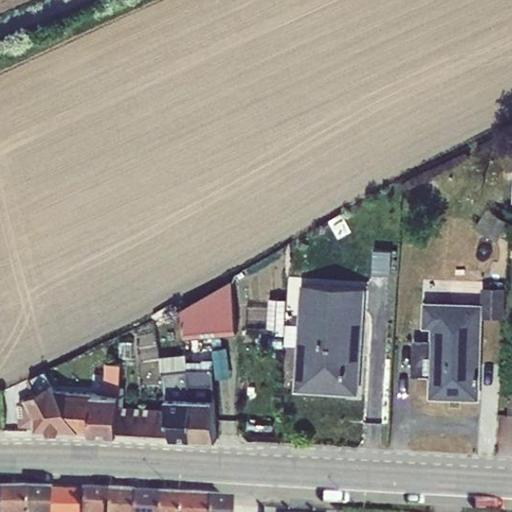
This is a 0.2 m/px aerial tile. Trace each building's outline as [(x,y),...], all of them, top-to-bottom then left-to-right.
[(489,208),(477,228),(499,242),(511,223),(489,208)] [(340,213),(328,220),(337,236),(349,230),(340,213)] [(233,278),(181,306),(184,337),(238,333),(233,278)] [(297,348),(295,390),(359,394),(365,287),(301,283),(299,328),(297,348)] [(483,287),(482,304),(482,317),(505,318),(505,288),(483,287)] [(269,298),(268,328),(284,329),(285,298),(269,298)] [(430,396),(479,398),(482,317),(482,304),(424,302),(423,326),(432,327),(432,339),(413,339),(412,375),(431,376),(430,396)] [(297,348),(299,328),(285,327),(284,347),(297,348)] [(132,341),(120,341),(120,357),(132,357),(132,341)] [(167,397),(191,398),(187,363),(186,347),(177,348),(179,369),(162,371),(167,397)] [(105,393),(120,394),(121,363),(107,362),(105,393)] [(187,363),(191,398),(194,398),(215,399),(213,363),(187,363)] [(35,392),(51,383),(45,370),(28,379),(35,392)] [(90,432),(93,392),(55,390),(51,383),(35,392),(26,397),(34,415),(34,425),(34,430),(76,431),(90,432)] [(119,404),(120,394),(105,393),(93,392),(90,432),(117,434),(117,430),(119,404)] [(34,415),(26,397),(25,395),(17,401),(20,425),(34,425),(34,415)] [(191,398),(167,397),(168,407),(172,434),(173,437),(193,438),(194,398),(191,398)] [(215,399),(194,398),(193,438),(217,439),(215,399)] [(168,407),(119,404),(117,430),(172,434),(168,407)] [(25,511),(25,495),(0,495),(0,511),(25,511)] [(50,511),(50,509),(50,495),(25,495),(25,511),(50,511)] [(75,497),(50,495),(50,509),(75,509),(75,497)] [(106,511),(108,497),(82,495),(81,511),(106,511)] [(132,511),(133,498),(108,497),(106,511),(132,511)] [(156,511),(157,499),(133,498),(132,511),(156,511)] [(177,511),(178,501),(157,499),(156,511),(177,511)] [(207,511),(208,502),(178,501),(177,511),(207,511)] [(232,511),(232,503),(208,502),(207,511),(232,511)]
